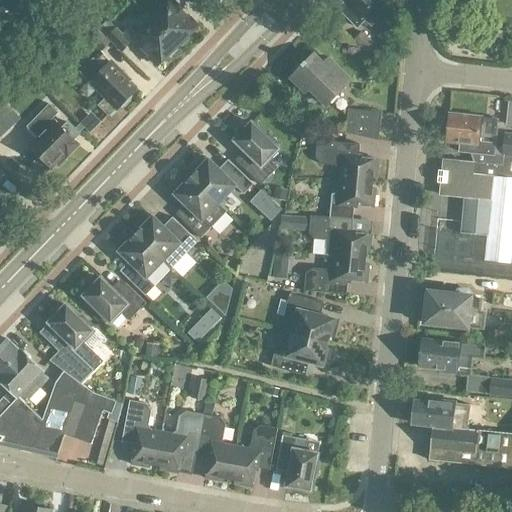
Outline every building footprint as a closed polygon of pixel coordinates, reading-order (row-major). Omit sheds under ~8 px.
[(24,0),(0,0),(0,23),(14,22),(16,32),(35,29),(33,18),(27,19),(24,0)] [(163,9),(152,20),(177,46),(197,26),(172,1),(171,2),(169,0),(157,0),(156,2),(163,9)] [(357,28),(365,20),(371,26),(387,10),(378,1),(379,0),(344,0),(346,2),(339,9),(357,28)] [(141,31),(134,24),(126,31),(134,38),(133,39),(158,65),(177,46),(152,20),(141,31)] [(122,51),(130,43),(108,21),(99,29),(122,51)] [(110,42),(95,27),(85,37),(101,52),(110,42)] [(378,50),(362,33),(353,42),(370,59),(378,50)] [(292,73),(295,75),(291,78),(306,92),(310,89),(327,105),(351,80),(329,59),(323,64),(314,55),(306,63),(305,62),(301,65),(301,64),(292,73)] [(135,91),(128,82),(129,81),(112,63),(110,64),(102,56),(96,62),(94,59),(80,73),(106,99),(99,106),(108,115),(115,108),(116,109),(135,91)] [(58,166),(64,160),(63,155),(65,153),(67,155),(77,146),(72,141),(79,134),(68,123),(61,130),(51,121),(58,113),(49,104),(28,126),(40,138),(31,147),(40,157),(33,164),(44,175),(53,165),(58,166)] [(345,133),(379,140),(382,113),(348,109),(345,133)] [(495,144),(498,120),(481,118),(482,117),(463,115),(463,116),(449,115),(447,141),(460,143),(459,153),(473,154),(478,154),(479,142),(495,144)] [(269,160),(279,149),(276,147),(279,144),(270,135),(267,138),(252,123),(249,126),(243,126),(237,133),(237,138),(235,141),(250,156),(240,166),(261,185),(278,168),(269,160)] [(502,165),(476,163),(448,160),(444,197),(464,199),(460,234),(487,237),(484,261),(511,263),(511,135),(505,135),(503,156),(502,165)] [(340,171),(339,181),(372,184),(373,178),(376,179),(378,160),(361,159),(359,155),(360,145),(317,141),(316,158),(321,165),(336,166),(340,171)] [(478,154),(473,154),(476,163),(502,165),(503,156),(494,155),(495,144),(479,142),(478,154)] [(195,174),(192,177),(219,203),(235,187),(244,195),(253,185),(228,160),(218,170),(205,157),(192,170),(195,174)] [(180,219),(201,239),(227,212),(219,203),(192,177),(188,181),(184,178),(171,191),(185,204),(190,209),(180,219)] [(372,189),(372,184),(339,181),(338,191),(334,195),(332,194),(330,218),(353,220),(354,209),(357,206),(374,208),(375,189),(372,189)] [(136,228),(140,231),(136,235),(163,261),(171,269),(198,242),(172,218),(163,227),(149,214),(136,228)] [(332,256),(366,259),(366,253),(370,254),(371,235),(355,234),(352,230),(353,220),(330,218),(310,216),(310,219),(281,217),(281,230),(309,232),(309,233),(315,240),(329,241),(333,246),(332,256)] [(129,235),(116,249),(129,262),(120,272),(145,296),(155,286),(146,278),(163,261),(136,235),(132,239),(129,235)] [(275,264),(287,265),(287,255),(276,255),(275,264)] [(365,264),(366,259),(332,256),(331,266),(327,270),(312,269),(305,274),(304,291),(346,295),(347,285),(350,282),(367,283),(369,265),(365,264)] [(105,323),(108,320),(111,323),(120,313),(129,321),(146,304),(125,283),(116,293),(101,279),(98,282),(92,282),(86,288),(86,294),(84,297),(99,311),(96,314),(105,323)] [(424,324),(467,329),(467,327),(483,329),(485,314),(479,313),(480,300),(471,299),(471,297),(469,297),(469,293),(467,291),(458,290),(456,292),(456,295),(428,292),(424,324)] [(295,321),(292,334),(328,343),(329,338),(334,339),(339,321),(320,316),(324,303),(290,294),(283,318),(295,321)] [(511,298),(487,297),(486,324),(511,325),(511,298)] [(45,357),(64,372),(80,384),(102,361),(83,342),(93,332),(90,329),(93,326),(84,317),(81,320),(66,306),(63,308),(57,309),(52,315),(52,320),(49,323),(64,338),(45,357)] [(502,331),(489,330),(489,338),(502,340),(502,331)] [(327,348),(328,343),(292,334),(288,347),(277,344),(271,367),(305,376),(308,363),(327,368),(331,350),(327,348)] [(18,398),(24,404),(25,404),(48,379),(41,373),(42,372),(30,360),(31,357),(25,352),(21,353),(20,351),(19,351),(7,340),(0,348),(0,382),(17,398),(18,399),(18,398)] [(456,375),(456,374),(470,376),(472,357),(483,358),(484,347),(422,340),(419,368),(440,370),(440,373),(456,375)] [(0,442),(1,443),(32,450),(57,455),(64,435),(91,444),(103,411),(112,414),(116,402),(93,394),(80,384),(64,372),(55,384),(42,420),(25,404),(24,404),(18,398),(18,399),(17,398),(11,405),(3,398),(0,400),(0,442)] [(195,378),(191,400),(204,402),(209,381),(195,378)] [(490,395),(511,397),(511,381),(491,379),(490,395)] [(162,433),(151,431),(148,426),(151,411),(146,404),(129,401),(121,443),(131,445),(134,449),(131,465),(149,469),(150,465),(155,466),(162,433)] [(412,424),(434,427),(467,430),(470,406),(454,404),(434,401),(434,404),(415,402),(412,424)] [(185,455),(195,457),(203,415),(186,412),(179,417),(176,431),(172,434),(162,433),(155,466),(160,467),(160,471),(178,474),(181,458),(185,455)] [(224,479),(229,480),(236,447),(226,445),(222,440),(225,425),(220,418),(203,415),(195,457),(206,459),(208,463),(205,479),(223,483),(224,479)] [(236,447),(229,480),(235,481),(234,485),(252,488),(255,472),(259,469),(269,471),(278,429),(261,426),(253,431),(250,446),(246,449),(236,447)] [(430,461),(511,470),(511,434),(509,435),(467,430),(434,427),(430,461)] [(307,491),(310,492),(314,471),(318,472),(321,459),(317,458),(317,455),(304,452),(306,440),(282,436),(277,464),(290,467),(286,487),(290,488),(293,493),(302,494),(307,491)]
